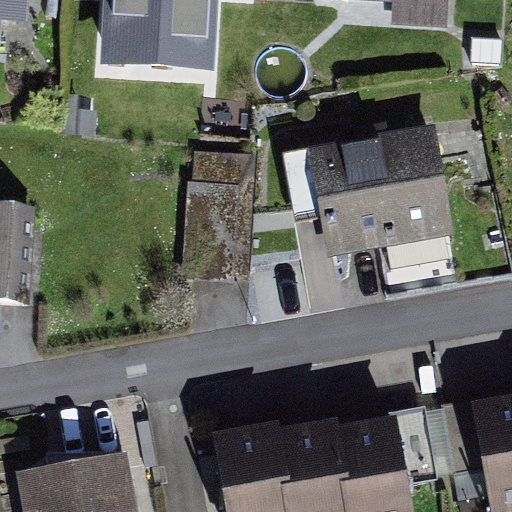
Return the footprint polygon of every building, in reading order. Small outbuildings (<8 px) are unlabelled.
[(0,0),(0,37),(28,39),(30,3),(103,7),(98,86),(218,93),(223,0),(0,0)] [(311,158),(325,257),(446,241),(432,142),(311,158)] [(0,213),(0,300),(28,302),(32,215),(0,213)] [(480,478),(486,511),(511,511),(511,416),(499,419),(497,407),(444,417),(456,482),(480,478)] [(212,456),(222,511),(408,511),(406,499),(439,493),(425,418),(391,424),(394,440),(339,451),(338,442),(281,453),(279,444),(212,456)] [(18,482),(23,511),(130,511),(121,463),(18,482)]
